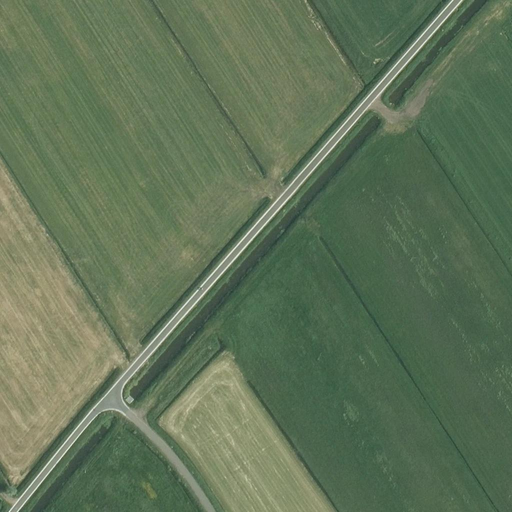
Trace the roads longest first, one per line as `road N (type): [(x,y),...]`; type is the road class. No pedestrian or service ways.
road 1 (unclassified): [(108,396),(457,0)]
road 2 (unclassified): [(208,511),(162,447),(108,396)]
road 3 (unclassified): [(13,511),(108,396)]
